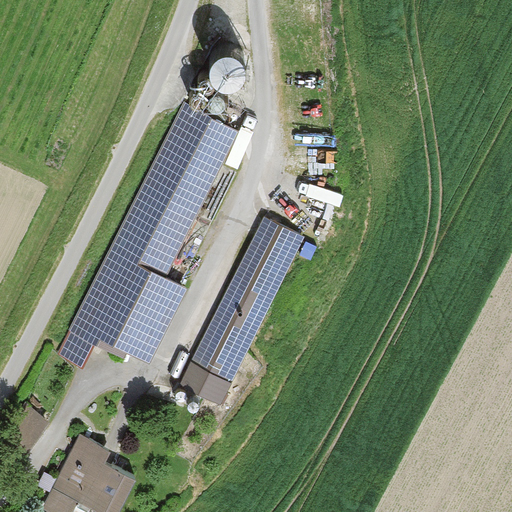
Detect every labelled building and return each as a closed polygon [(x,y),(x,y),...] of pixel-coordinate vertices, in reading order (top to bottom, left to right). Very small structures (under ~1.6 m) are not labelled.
[(218,73),(222,75),(227,76),(232,75),(237,73),(240,69),(242,64),(243,59),(241,54),(239,50),(235,46),(230,45),(225,45),(220,46),(215,50),(213,54),(211,59),(212,64),(214,69),(218,73)] [(238,129),(184,102),(58,351),(80,362),(93,336),(122,351),(126,344),(148,355),(184,283),(165,274),(238,129)] [(302,234),(264,215),(183,377),(220,396),(302,234)] [(17,429),(36,438),(50,410),(30,401),(17,429)] [(109,447),(80,433),(46,503),(65,511),(66,511),(76,493),(114,511),(134,472),(103,458),(109,447)]
